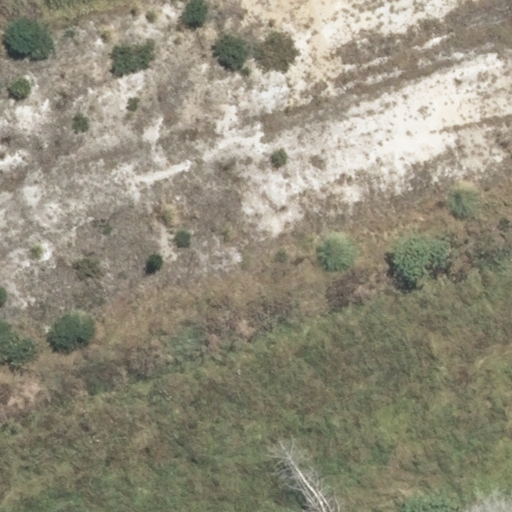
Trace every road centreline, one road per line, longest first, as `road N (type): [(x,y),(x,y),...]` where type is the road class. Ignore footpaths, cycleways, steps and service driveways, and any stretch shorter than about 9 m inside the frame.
road 1 (unknown): [(310,31),(456,511)]
road 2 (unknown): [(0,126),(414,0)]
